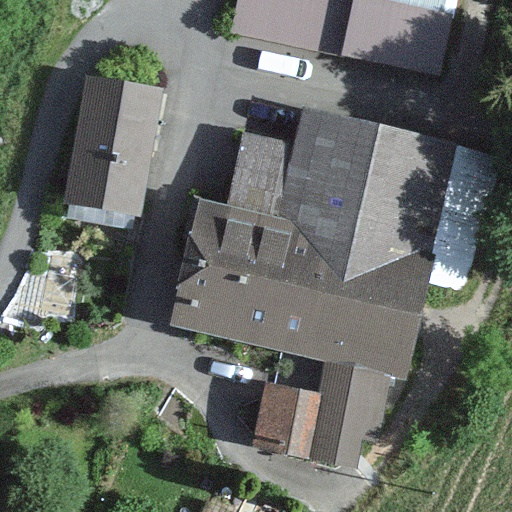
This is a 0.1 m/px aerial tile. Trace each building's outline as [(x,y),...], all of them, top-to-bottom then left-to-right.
[(246,0),(241,24),(440,65),(453,0),(246,0)] [(162,90),(93,77),(70,195),(140,208),(162,90)] [(501,154),(314,114),(307,144),(249,132),(233,204),(204,198),(177,326),(331,360),(392,373),(408,376),(427,288),(458,294),(480,190),(492,193),(501,154)] [(392,373),(331,360),(324,395),(311,455),(358,465),(364,438),(377,441),(392,373)] [(324,395),(270,384),(257,444),(311,455),(324,395)] [(290,511),(249,492),(239,511),(290,511)]
